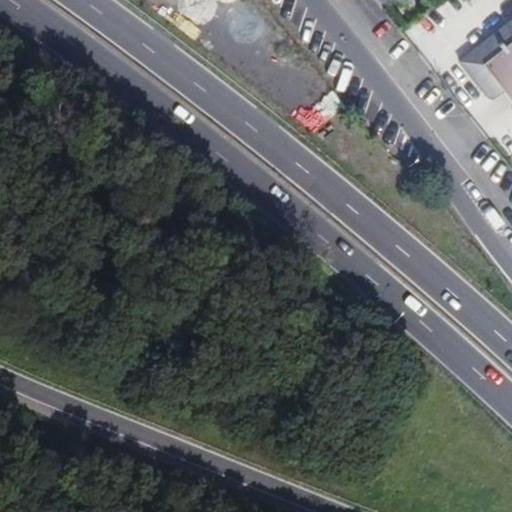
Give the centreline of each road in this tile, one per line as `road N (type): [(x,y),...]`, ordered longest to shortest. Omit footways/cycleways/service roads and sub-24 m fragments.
road 1 (primary): [(15,0),(250,177),(511,406)]
road 2 (primary): [(511,348),(308,166),(82,0)]
road 3 (secondary): [(0,379),(319,511)]
road 4 (secondary): [(511,263),(418,128),(314,0)]
